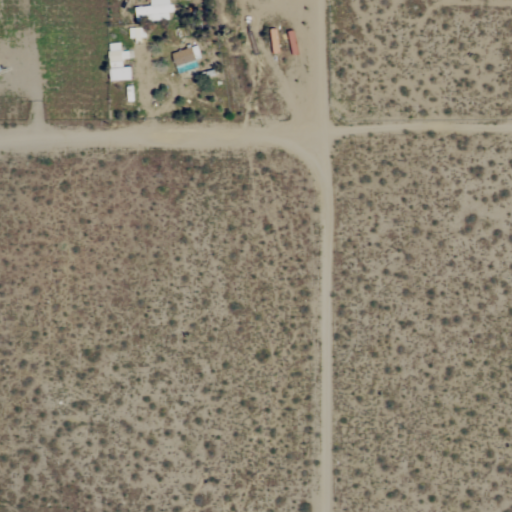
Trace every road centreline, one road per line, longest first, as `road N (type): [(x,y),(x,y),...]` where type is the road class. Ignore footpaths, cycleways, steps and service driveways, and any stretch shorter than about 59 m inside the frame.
road 1 (residential): [(511,139),(0,147)]
road 2 (track): [(324,511),(322,141)]
